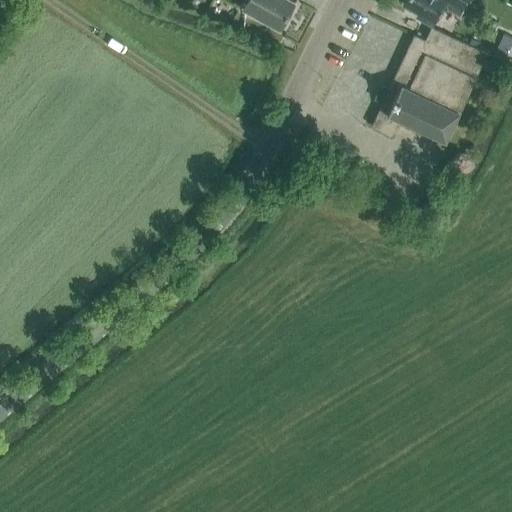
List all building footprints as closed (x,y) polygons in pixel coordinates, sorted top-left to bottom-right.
[(280,30),(295,3),(288,0),(248,0),(243,10),(280,30)] [(405,0),(403,4),(418,12),(417,14),(434,24),(444,6),(459,15),(466,3),(461,0),(405,0)] [(447,50),(453,37),(431,27),(425,39),(425,40),(447,50)] [(460,111),(487,53),(453,37),(447,50),(425,40),(425,39),(414,34),(389,90),(382,87),(377,97),(384,100),(372,126),(392,135),(399,119),(446,141),(460,111)] [(511,37),(503,34),(494,56),(504,60),(511,42),(511,37)]
